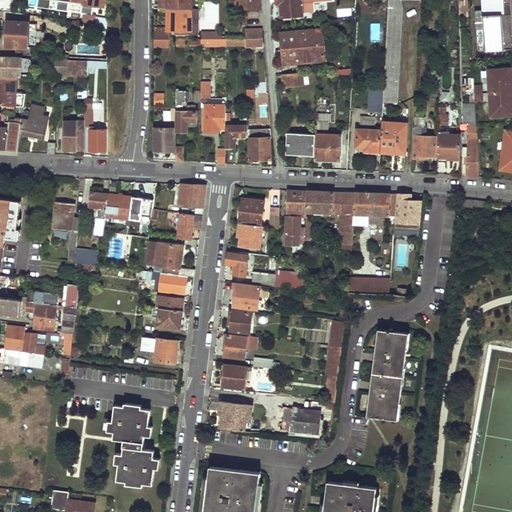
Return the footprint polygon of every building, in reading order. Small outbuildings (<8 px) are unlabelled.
[(235,0),(236,9),(262,9),(260,0),(235,0)] [(282,16),(304,15),(303,12),(312,11),(311,0),(277,0),(278,6),(282,5),(282,16)] [(383,101),(398,102),(403,7),(401,0),(388,0),(384,84),(383,101)] [(460,0),(460,13),(468,14),(468,0),(460,0)] [(486,49),(511,47),(511,16),(511,0),(482,0),(483,1),(481,2),(481,5),(483,5),(483,9),(476,10),(477,28),(484,28),(486,49)] [(167,29),(191,29),(192,8),(168,7),(167,29)] [(84,20),(108,24),(108,17),(95,16),(95,14),(85,12),(84,20)] [(7,44),(23,46),(22,53),(31,54),(32,47),(28,46),(29,39),(35,39),(36,29),(30,28),(30,21),(9,20),(7,44)] [(155,37),(170,37),(170,31),(165,30),(165,26),(155,26),(155,37)] [(245,38),(264,38),(263,26),(250,26),(250,30),(245,31),(245,38)] [(282,62),(325,58),(322,28),(280,32),(282,62)] [(0,73),(20,75),(22,75),(23,59),(27,60),(28,56),(0,54),(0,73)] [(68,75),(88,75),(88,66),(88,59),(69,58),(68,63),(68,75)] [(59,77),(68,78),(68,75),(68,63),(63,63),(63,73),(59,73),(59,77)] [(489,89),(511,87),(511,68),(511,64),(488,66),(489,89)] [(283,85),(303,84),(303,71),(291,72),(282,73),(283,85)] [(0,73),(0,103),(24,106),(26,93),(18,92),(20,75),(0,73)] [(201,97),(211,96),(211,81),(201,81),(201,90),(201,97)] [(369,110),(383,110),(383,101),(384,84),(370,83),(369,110)] [(491,112),(511,110),(511,87),(489,89),(491,112)] [(178,129),(188,129),(188,124),(192,124),(191,119),(198,118),(197,109),(196,109),(196,104),(184,104),(184,100),(186,101),(186,88),(177,89),(177,104),(178,104),(178,129)] [(247,98),(255,98),(255,89),(247,89),(247,98)] [(154,101),(164,101),(165,93),(154,93),(154,101)] [(45,105),(34,103),(31,118),(23,117),(21,131),(31,133),(31,137),(35,137),(36,134),(45,136),(50,115),(44,114),(45,105)] [(205,129),(220,129),(221,126),(226,125),(226,124),(226,104),(206,103),(205,129)] [(315,157),(340,158),(341,133),(322,133),(323,120),(330,121),(331,105),(318,104),(316,132),(315,154),(315,157)] [(464,123),(476,122),(476,121),(476,107),(463,109),(464,123)] [(171,120),(177,121),(177,109),(168,109),(168,118),(171,120)] [(438,123),(448,123),(448,114),(438,113),(438,123)] [(0,146),(19,148),(21,131),(23,117),(17,117),(18,121),(10,121),(9,125),(6,125),(0,124),(0,146)] [(85,119),(64,119),(63,148),(85,149),(85,120),(85,119)] [(380,151),(405,152),(407,122),(382,121),(382,129),(380,151)] [(154,149),(176,149),(176,145),(176,131),(173,132),(172,126),(157,126),(157,124),(154,124),(154,149)] [(226,147),(235,147),(236,135),(245,135),(244,124),(226,124),(226,125),(226,147)] [(90,150),(108,149),(108,128),(97,128),(97,125),(91,125),(90,150)] [(413,156),(435,157),(436,136),(419,134),(419,126),(414,126),(414,135),(415,136),(414,154),(413,155),(413,156)] [(472,176),(478,177),(479,146),(477,126),(473,126),(472,132),(470,132),(469,146),(463,146),(462,169),(467,170),(467,175),(472,176)] [(500,165),(511,166),(511,127),(505,126),(500,165)] [(271,127),(248,127),(248,136),(250,136),(249,157),(271,157),(271,137),(272,137),(271,127)] [(356,150),(380,151),(382,129),(357,129),(356,150)] [(288,153),(315,154),(316,132),(289,131),(288,132),(288,153)] [(446,161),(450,161),(450,159),(460,159),(459,134),(441,133),(441,131),(438,131),(438,134),(439,134),(438,158),(446,159),(446,161)] [(217,162),(225,162),(226,147),(218,148),(217,162)] [(182,184),(179,205),(184,206),(184,211),(203,214),(207,185),(182,184)] [(289,188),(287,243),(300,244),(302,216),(307,216),(307,215),(307,209),(308,190),(300,189),(289,188)] [(308,190),(307,209),(342,211),(340,246),(343,246),(343,248),(352,248),(354,223),(356,190),(334,191),(332,191),(308,190)] [(380,191),(356,190),(354,223),(371,224),(372,213),(393,214),(396,214),(397,192),(380,191)] [(92,191),(91,206),(100,207),(96,232),(105,233),(107,215),(110,193),(92,191)] [(110,193),(107,215),(131,218),(133,196),(110,193)] [(0,273),(4,274),(8,236),(22,238),(24,227),(23,226),(19,226),(21,201),(13,200),(13,198),(0,196),(0,273)] [(244,196),(241,221),(261,224),(265,199),(244,196)] [(409,199),(399,198),(398,228),(406,228),(406,221),(421,222),(422,199),(409,199)] [(462,199),(461,205),(491,213),(492,205),(487,204),(488,200),(485,200),(462,199)] [(57,201),(54,228),(72,231),(70,250),(77,251),(78,247),(82,217),(75,216),(76,203),(57,201)] [(183,211),(180,233),(194,235),(195,227),(201,228),(203,214),(184,211),(183,211)] [(241,221),(239,234),(242,235),(241,244),(261,246),(264,225),(264,224),(261,224),(241,221)] [(156,266),(159,241),(150,240),(147,265),(156,266)] [(159,241),(156,266),(163,267),(163,269),(172,270),(172,273),(188,275),(195,276),(196,269),(182,267),(184,244),(159,241)] [(77,251),(76,261),(83,262),(96,263),(101,264),(102,250),(78,247),(77,251)] [(77,251),(70,250),(69,260),(76,261),(77,251)] [(229,251),(227,262),(234,263),(233,273),(247,275),(248,266),(251,267),(252,262),(249,261),(250,254),(229,251)] [(67,260),(65,270),(82,272),(82,270),(83,262),(76,261),(69,260),(67,260)] [(96,263),(83,262),(82,270),(96,272),(96,263)] [(145,270),(144,276),(156,277),(158,278),(158,276),(159,271),(145,270)] [(256,270),(254,282),(278,284),(278,273),(256,270)] [(278,273),(278,284),(303,286),(303,276),(304,271),(278,270),(278,273)] [(159,271),(158,276),(163,276),(161,289),(161,291),(186,294),(188,275),(172,273),(159,271)] [(351,275),(350,290),(391,290),(392,275),(351,275)] [(163,276),(158,276),(158,278),(156,277),(154,289),(161,289),(163,276)] [(235,282),(232,305),(259,307),(261,285),(235,282)] [(32,290),(29,309),(36,311),(34,326),(55,328),(58,308),(66,309),(64,331),(75,333),(76,320),(78,308),(81,284),(69,283),(66,305),(58,304),(60,293),(32,290)] [(396,284),(395,291),(410,294),(411,286),(396,284)] [(160,317),(159,326),(181,329),(185,298),(161,295),(160,298),(163,299),(161,308),(160,317)] [(0,296),(0,312),(21,315),(22,308),(25,308),(27,299),(27,298),(26,297),(25,297),(24,297),(24,298),(23,299),(0,296)] [(154,307),(153,316),(160,317),(161,308),(154,307)] [(231,308),(229,329),(250,332),(253,311),(231,308)] [(342,319),(334,318),(330,343),(331,343),(343,344),(346,320),(342,319)] [(10,324),(6,350),(24,352),(27,326),(10,324)] [(380,327),(366,413),(398,418),(411,331),(380,327)] [(64,331),(64,333),(67,334),(65,355),(68,356),(68,358),(72,359),(72,355),(73,346),(75,333),(64,331)] [(28,333),(26,352),(44,355),(45,355),(48,336),(28,333)] [(228,333),(226,354),(245,356),(247,347),(258,349),(259,335),(248,333),(248,335),(228,333)] [(145,336),(143,350),(156,351),(155,360),(177,362),(179,340),(145,336)] [(343,344),(331,343),(327,373),(328,373),(338,374),(343,344)] [(3,349),(1,363),(42,368),(44,355),(26,352),(24,352),(6,350),(3,349)] [(256,356),(255,364),(273,366),(274,359),(256,356)] [(70,375),(72,359),(68,358),(63,358),(61,373),(70,375)] [(226,363),(224,385),(246,387),(248,368),(251,369),(251,366),(226,363)] [(335,399),(338,374),(328,373),(327,388),(330,388),(329,398),(335,399)] [(284,405),(281,428),(319,432),(322,415),(330,416),(331,411),(333,412),(335,399),(329,398),(327,409),(321,408),(322,402),(311,401),(310,407),(304,407),(305,400),(290,399),(289,405),(284,405)] [(223,400),(219,426),(246,429),(247,419),(251,420),(253,404),(223,400)] [(116,405),(111,438),(123,440),(118,479),(128,481),(127,483),(144,485),(144,483),(153,484),(158,450),(146,448),(151,409),(142,408),(143,405),(125,403),(125,406),(116,405)] [(211,466),(204,511),(256,511),(262,473),(211,466)] [(330,481),(325,511),(375,511),(379,487),(330,481)] [(67,510),(66,511),(94,511),(95,503),(68,499),(69,492),(54,490),(52,508),(67,510)]
